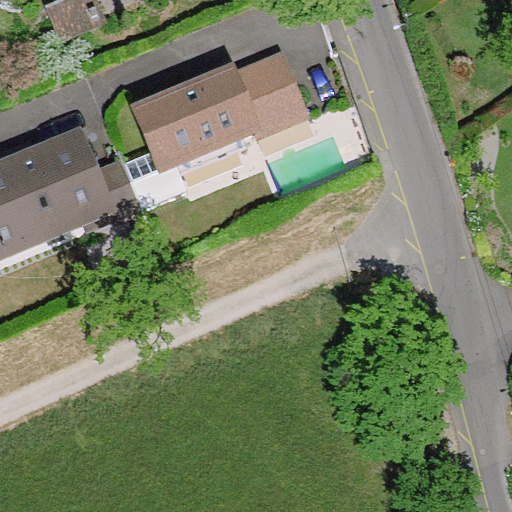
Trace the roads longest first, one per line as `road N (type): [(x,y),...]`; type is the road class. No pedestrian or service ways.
road 1 (residential): [(359,0),(429,214),(505,511)]
road 2 (track): [(429,214),(0,411)]
